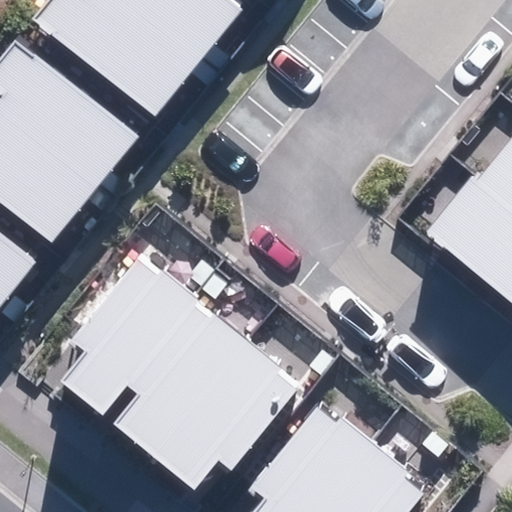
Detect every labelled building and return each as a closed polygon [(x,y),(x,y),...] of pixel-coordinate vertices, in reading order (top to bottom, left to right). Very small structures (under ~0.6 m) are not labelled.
[(46,0),(31,19),(156,118),(244,7),(234,0),(46,0)] [(0,202),(52,244),(138,136),(18,41),(0,63),(0,92),(3,95),(0,98),(0,202)] [(425,234),(511,302),(511,137),(475,183),(469,178),(425,234)] [(0,306),(35,262),(0,234),(0,306)] [(218,461),(230,471),(300,387),(141,255),(72,337),(86,349),(60,380),(102,415),(126,385),(138,395),(114,424),(194,490),(218,461)] [(255,511),(410,511),(424,495),(404,479),(409,473),(341,418),(336,424),(316,408),(250,489),(265,500),(255,511)]
